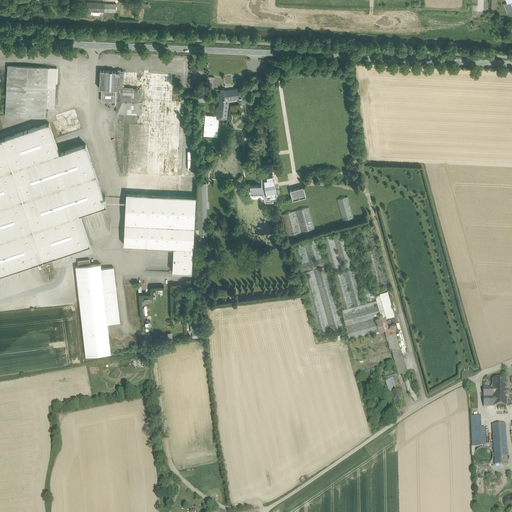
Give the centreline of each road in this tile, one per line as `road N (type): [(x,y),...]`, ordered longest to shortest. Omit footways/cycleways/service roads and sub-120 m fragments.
road 1 (unclassified): [(0,40),(511,64)]
road 2 (track): [(138,0),(468,12)]
road 3 (track): [(511,361),(425,402),(265,511)]
road 4 (track): [(425,402),(366,189),(380,158)]
